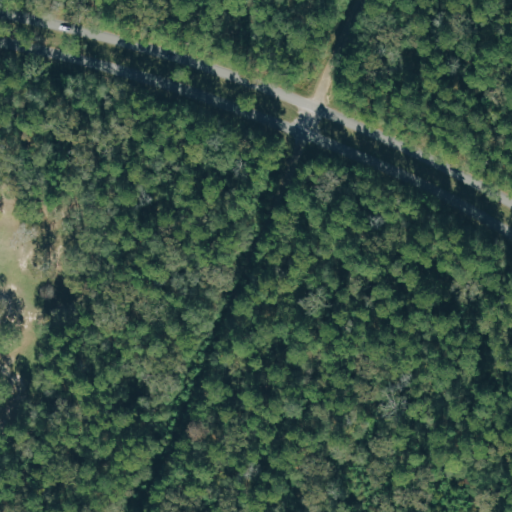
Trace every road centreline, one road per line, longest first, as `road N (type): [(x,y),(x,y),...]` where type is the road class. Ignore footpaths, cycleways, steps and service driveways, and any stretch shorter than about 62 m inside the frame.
road 1 (residential): [(132,511),(173,444),(362,0)]
road 2 (tertiary): [(0,40),(187,88),(306,132),(511,235)]
road 3 (tertiary): [(511,203),(318,105),(102,34),(0,10)]
